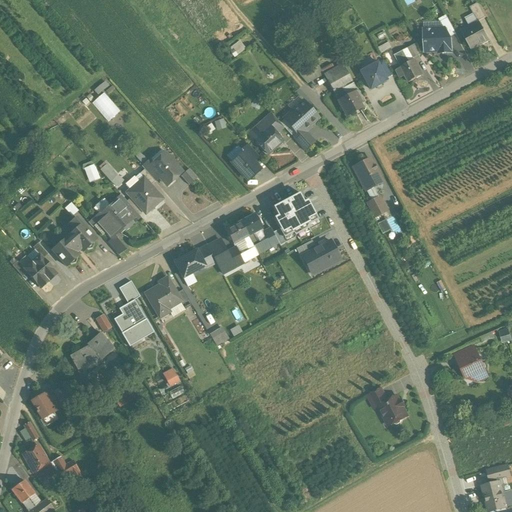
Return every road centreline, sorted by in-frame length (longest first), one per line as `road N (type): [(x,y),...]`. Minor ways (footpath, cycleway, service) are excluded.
road 1 (residential): [(306,166),(82,290),(47,320),(28,359),(0,475)]
road 2 (residential): [(460,511),(416,365),(306,166)]
road 3 (residential): [(511,57),(306,166)]
road 4 (track): [(307,511),(436,437)]
